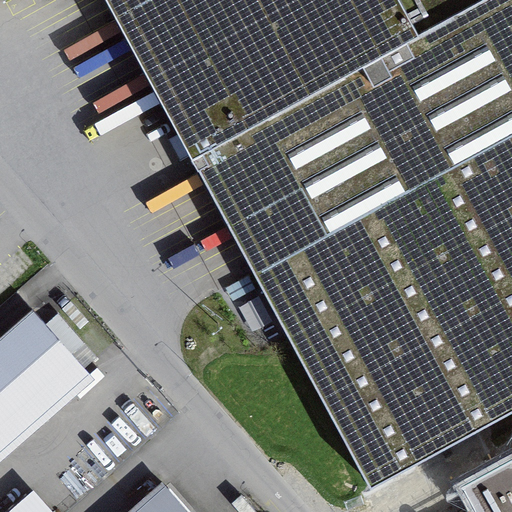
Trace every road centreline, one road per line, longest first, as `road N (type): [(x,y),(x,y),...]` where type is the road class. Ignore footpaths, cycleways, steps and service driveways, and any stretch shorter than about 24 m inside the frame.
road 1 (unclassified): [(0,179),(291,511)]
road 2 (track): [(388,511),(511,444)]
